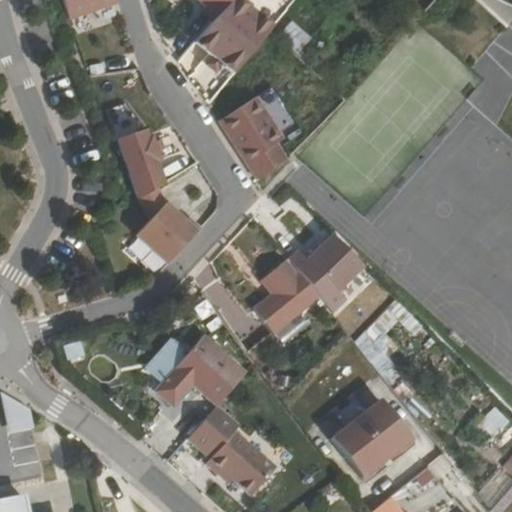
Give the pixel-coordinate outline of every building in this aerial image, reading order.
[(59,0),(66,21),(116,4),(114,0),(59,0)] [(193,0),(203,8),(199,13),(211,23),(230,0),(193,0)] [(286,22),(278,44),(302,53),(310,32),(286,22)] [(251,103),(215,126),(251,183),(287,160),(251,103)] [(143,133),(116,143),(137,202),(156,191),(162,187),(154,165),(158,164),(154,155),(151,145),(149,139),(146,140),(143,133)] [(159,142),(151,145),(154,155),(162,152),(159,142)] [(132,243),(162,271),(196,235),(185,225),(181,228),(162,210),(156,191),(137,202),(147,227),(132,243)] [(316,302),(296,278),(294,280),(282,266),(259,286),(270,300),(253,314),(271,339),(316,302)] [(395,301),(350,344),(387,382),(401,370),(375,343),(398,320),(413,336),(422,328),(395,301)] [(190,392),(213,412),(242,378),(201,342),(187,358),(159,389),(155,393),(156,401),(167,411),(175,410),(190,392)] [(145,377),(159,389),(187,358),(173,344),(145,377)] [(30,431),(26,410),(0,394),(0,422),(2,436),(30,431)] [(370,403),(322,446),(355,482),(404,440),(370,403)] [(493,407),(474,428),(489,442),(509,421),(493,407)] [(213,412),(185,445),(209,467),(206,471),(218,482),(222,477),(233,487),(250,502),(276,473),(234,438),(237,433),(213,412)] [(222,477),(218,482),(229,491),(233,487),(222,477)] [(511,511),(511,486),(490,511),(511,511)] [(400,511),(388,496),(370,511),(400,511)]
